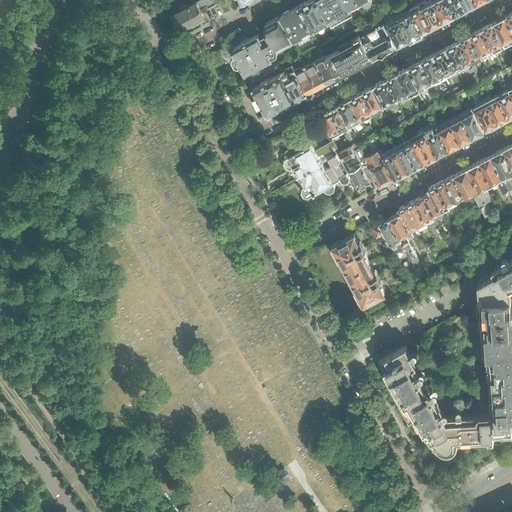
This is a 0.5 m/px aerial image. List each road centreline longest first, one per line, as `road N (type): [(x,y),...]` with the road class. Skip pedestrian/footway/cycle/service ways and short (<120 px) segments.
road 1 (residential): [(221,150),(508,0)]
road 2 (residential): [(436,511),(279,252)]
road 3 (residential): [(511,129),(279,252)]
road 4 (residential): [(0,137),(51,0)]
road 5 (residential): [(166,58),(276,0)]
road 6 (tertiary): [(71,511),(0,413)]
